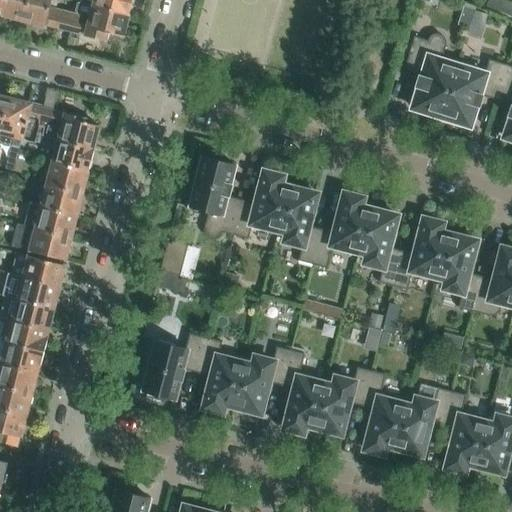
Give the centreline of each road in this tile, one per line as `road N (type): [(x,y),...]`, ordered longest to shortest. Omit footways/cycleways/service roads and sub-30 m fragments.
road 1 (residential): [(511,198),(417,165),(152,100)]
road 2 (residential): [(74,424),(152,100)]
road 3 (residential): [(74,424),(382,511)]
road 4 (residential): [(152,100),(0,59)]
